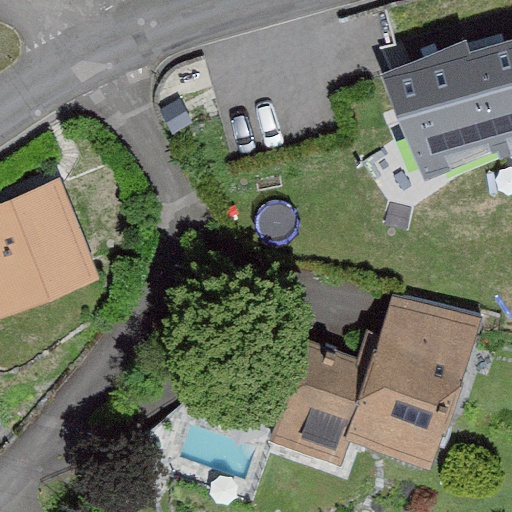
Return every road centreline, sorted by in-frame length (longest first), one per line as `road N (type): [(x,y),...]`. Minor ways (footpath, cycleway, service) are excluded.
road 1 (unclassified): [(104,59),(175,197),(141,311),(0,480)]
road 2 (residential): [(244,0),(187,15),(104,59)]
road 3 (residential): [(104,59),(0,124)]
